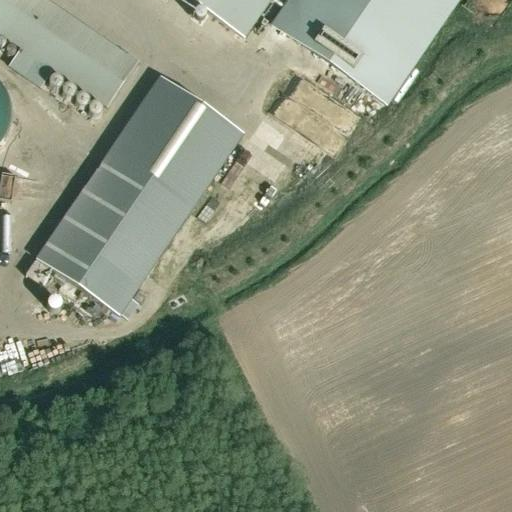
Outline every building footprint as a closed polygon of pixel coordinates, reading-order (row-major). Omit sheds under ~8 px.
[(45,0),(0,0),(0,34),(110,108),(140,63),(45,0)] [(185,0),(243,40),(270,0),(185,0)] [(109,154),(192,211),(242,139),(159,82),(109,154)] [(8,129),(10,114),(8,100),(1,87),(0,85),(0,143),(2,142),(8,129)] [(53,158),(64,144),(29,117),(18,131),(53,158)] [(69,243),(50,271),(119,318),(138,290),(69,243)]
